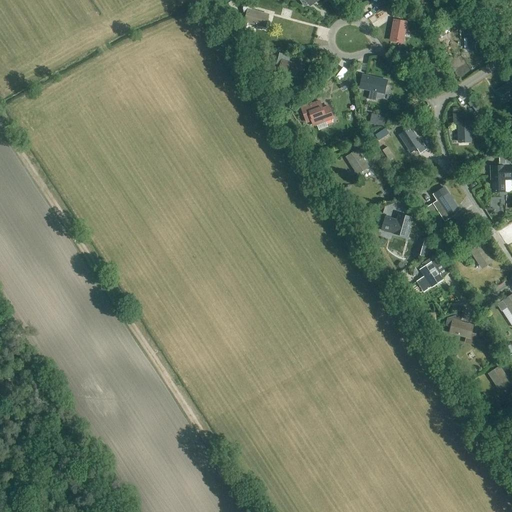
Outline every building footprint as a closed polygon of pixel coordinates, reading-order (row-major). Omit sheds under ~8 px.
[(269,15),(267,15),(251,11),(253,3),(245,1),(243,9),(248,10),(245,22),(258,26),(257,28),(266,31),(268,29),(269,24),(267,23),(269,15)] [(403,40),(406,23),(394,21),(390,40),(397,42),(398,39),(403,40)] [(449,24),(442,29),(444,32),(451,28),(449,24)] [(473,30),(467,31),(468,48),(473,48),(473,50),(481,50),(480,30),(482,30),(482,24),(473,24),(473,30)] [(303,66),(301,66),(288,62),(289,56),(279,54),(277,62),(281,63),(278,75),(299,80),(303,66)] [(386,81),(367,77),(362,76),(359,88),(370,91),(368,99),(375,100),(376,92),(381,93),(382,88),(385,89),(386,81)] [(350,79),(340,85),(343,91),(353,85),(350,79)] [(506,100),(511,96),(511,80),(496,91),(501,97),(503,96),(506,100)] [(319,102),(302,108),(306,121),(311,119),(314,127),(334,119),(329,106),(328,107),(323,109),(320,101),(319,102)] [(371,114),(369,124),(384,127),(386,117),(371,114)] [(471,139),(471,121),(460,122),(460,114),(453,114),(454,125),(458,125),(458,142),(466,141),(466,139),(471,139)] [(411,128),(399,135),(406,146),(407,146),(411,152),(417,148),(420,153),(426,149),(423,144),(422,145),(411,128)] [(389,134),(385,129),(378,133),(382,139),(389,134)] [(363,154),(369,149),(363,142),(357,146),(363,154)] [(361,171),(368,167),(357,151),(346,158),(356,172),(360,169),(361,171)] [(491,167),(492,192),(492,193),(506,193),(506,181),(511,180),(511,171),(511,165),(504,165),(504,167),(495,167),(491,167)] [(438,201),(434,204),(426,209),(433,218),(439,214),(445,223),(460,212),(444,188),(434,195),(438,201)] [(413,218),(399,214),(397,219),(385,216),(381,231),(407,238),(413,218)] [(481,244),(471,251),(469,249),(464,252),(468,258),(473,255),(483,269),(493,263),(481,244)] [(420,270),(425,277),(417,282),(424,293),(431,288),(431,289),(443,281),(442,280),(450,272),(438,253),(423,263),(425,267),(420,270)] [(511,295),(503,301),(498,305),(502,312),(508,308),(511,314),(511,295)] [(447,318),(447,320),(445,326),(451,328),(450,333),(467,337),(468,332),(470,333),(472,326),(460,323),(462,316),(458,315),(447,318)] [(495,348),(488,354),(495,364),(503,359),(495,348)] [(504,388),(511,384),(500,367),(489,374),(498,389),(503,386),(504,388)]
